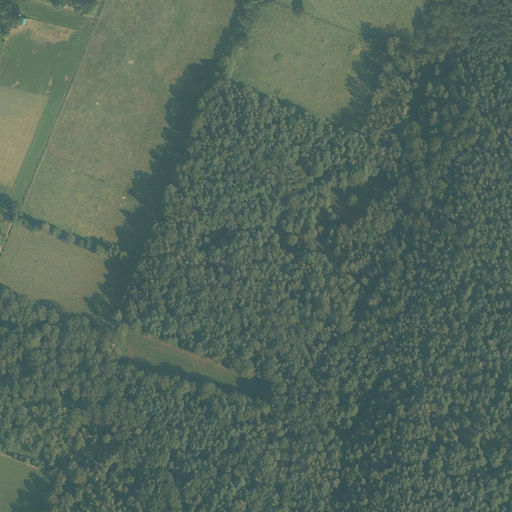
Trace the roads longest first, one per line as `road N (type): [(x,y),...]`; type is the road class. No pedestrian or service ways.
road 1 (track): [(401,511),(409,449),(445,363),(462,270),(489,216),(511,209)]
road 2 (track): [(251,0),(153,244)]
road 3 (track): [(428,345),(466,236),(511,167)]
road 4 (track): [(376,511),(422,406),(428,345)]
road 5 (track): [(104,372),(46,511)]
road 6 (track): [(153,244),(104,372)]
road 7 (track): [(0,305),(104,372)]
